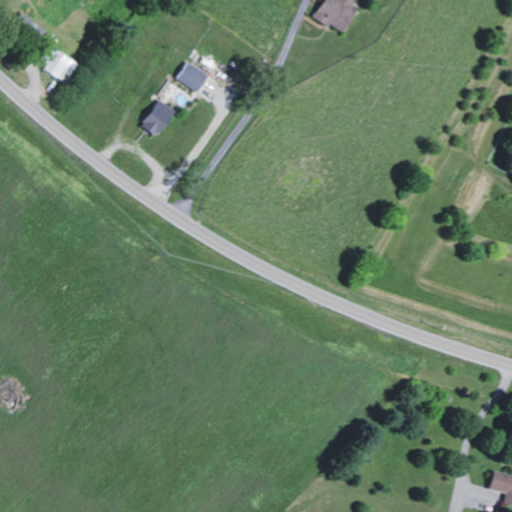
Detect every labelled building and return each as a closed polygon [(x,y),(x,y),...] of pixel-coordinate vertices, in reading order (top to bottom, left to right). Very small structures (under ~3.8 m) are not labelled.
[(358,6),(351,1),(351,0),(321,0),(312,14),(340,33),(358,6)] [(73,59),(54,48),(43,68),(55,75),(63,60),(70,64),(73,59)] [(196,91),(207,74),(185,60),(175,77),(196,91)] [(155,135),(173,110),(157,99),(139,124),(155,135)] [(487,488),(503,492),(501,503),(511,505),(511,473),(491,469),(487,488)]
